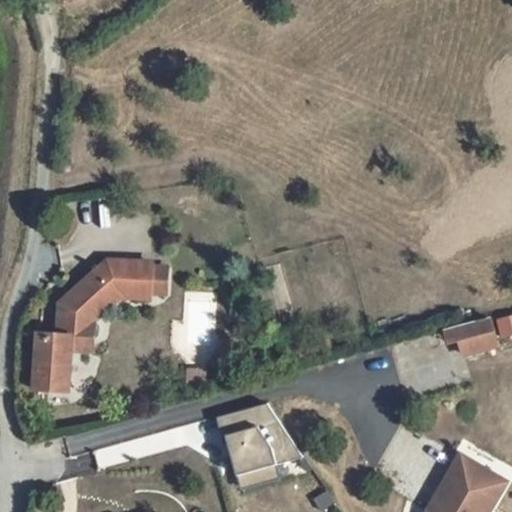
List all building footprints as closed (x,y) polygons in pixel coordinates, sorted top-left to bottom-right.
[(61,318),(67,318),(97,318),(99,303),(120,282),(157,284),(159,248),(110,246),(64,283),(61,318)] [(61,318),(39,316),(35,374),(64,373),(67,318),(61,318)] [(497,345),(489,317),(445,329),(449,343),(460,340),(465,355),(497,345)] [(511,317),(499,320),(503,335),(511,332),(511,317)] [(305,447),(271,393),(224,405),(240,464),(280,454),(305,447)] [(427,494),(422,511),(467,511),(498,458),(460,436),(427,494)] [(280,454),(240,464),(244,479),(284,468),(280,454)] [(467,511),(478,511),(505,462),(498,458),(467,511)] [(159,511),(157,502),(120,511),(159,511)]
